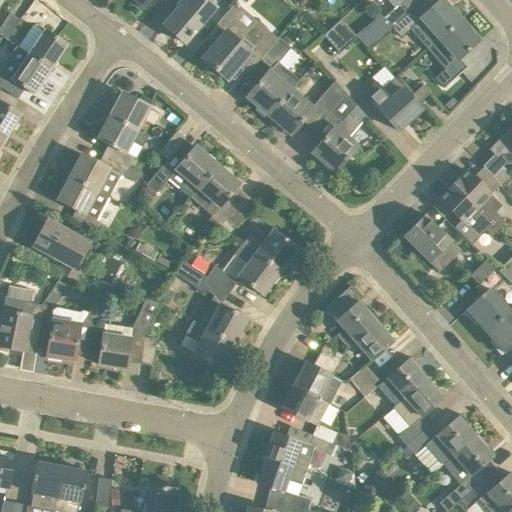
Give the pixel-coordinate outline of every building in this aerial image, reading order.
[(150,0),(131,0),(143,10),(150,0)] [(183,0),(171,14),(173,15),(163,26),(163,25),(162,26),(184,45),(190,38),(191,39),(193,35),(215,9),(204,0),(183,0)] [(384,0),(392,9),(382,19),(390,28),(422,0),(384,0)] [(399,38),(420,19),(439,40),(460,21),(450,9),(449,9),(441,0),(420,19),(418,17),(414,21),(408,13),(423,0),(422,0),(390,28),(399,38)] [(262,57),(259,61),(259,62),(277,41),(256,22),(235,5),(233,7),(233,6),(215,26),(224,34),(202,60),(227,81),(254,49),(262,57)] [(0,36),(7,41),(20,21),(9,14),(0,28),(0,36)] [(339,55),(357,38),(341,21),(324,36),(339,55)] [(459,59),(479,42),(471,33),(460,21),(439,40),(426,51),(444,71),(435,79),(444,89),(467,69),(459,59)] [(67,46),(45,32),(28,55),(50,70),(67,46)] [(359,33),(355,36),(357,38),(366,48),(370,45),(359,33)] [(290,92),(290,91),(298,82),(278,64),(291,49),(279,39),(277,41),(259,62),(270,70),(246,98),(269,117),(290,92)] [(17,48),(0,72),(0,74),(7,78),(33,95),(50,70),(28,55),(17,48)] [(376,84),(364,95),(396,132),(421,110),(417,105),(410,98),(394,80),(382,91),(376,84)] [(269,117),(291,136),(302,122),(313,131),(345,95),(333,82),(310,109),(290,92),(269,117)] [(410,98),(417,105),(429,94),(423,86),(410,98)] [(110,117),(137,131),(149,108),(122,94),(110,117)] [(312,154),(334,173),(356,148),(346,139),(364,118),(345,95),(313,131),(323,140),(312,154)] [(149,108),(153,101),(143,96),(139,103),(149,108)] [(448,111),(455,103),(451,99),(443,107),(448,111)] [(0,103),(0,137),(5,141),(20,116),(0,103)] [(147,137),(136,132),(137,131),(110,117),(98,140),(108,145),(103,155),(129,168),(134,159),(125,154),(130,143),(140,148),(147,137)] [(511,125),(488,150),(497,159),(500,155),(511,154),(511,125)] [(176,132),(158,153),(167,161),(185,140),(176,132)] [(168,181),(189,199),(216,168),(194,149),(195,148),(194,148),(172,173),(163,166),(146,186),(156,195),(168,181)] [(69,178),(96,193),(107,198),(119,176),(135,185),(140,175),(128,169),(129,168),(103,155),(98,164),(82,155),(69,178)] [(216,168),(189,199),(211,218),(210,219),(219,227),(246,197),(236,189),(239,185),(238,185),(237,186),(216,168)] [(453,186),(498,231),(505,223),(495,214),(502,207),(490,195),(500,185),(483,168),(473,178),(467,172),(453,186)] [(510,176),(501,168),(492,177),(500,185),(510,176)] [(57,201),(75,211),(69,222),(93,234),(99,223),(95,221),(107,198),(96,193),(69,178),(57,201)] [(439,200),(461,221),(453,228),(470,246),(484,232),(491,238),(498,231),(453,186),(439,200)] [(219,227),(229,235),(255,205),(246,197),(219,227)] [(402,237),(438,274),(460,252),(451,244),(424,216),(402,237)] [(61,262),(56,273),(76,283),(81,272),(76,269),(89,245),(46,222),(33,247),(61,262)] [(297,250),(273,231),(262,245),(248,234),(241,244),(250,250),(279,272),(295,250),(296,251),(297,250)] [(134,251),(137,244),(128,240),(125,247),(134,251)] [(134,251),(133,252),(151,262),(155,254),(137,244),(134,251)] [(236,282),(238,278),(262,296),(262,295),(261,295),(279,272),(250,250),(241,244),(220,272),(213,267),(207,278),(230,293),(236,282)] [(395,259),(404,251),(397,244),(389,251),(395,259)] [(511,257),(497,272),(511,286),(511,257)] [(485,261),(469,277),(478,286),(494,270),(485,261)] [(223,303),(230,293),(207,278),(182,262),(176,273),(175,276),(198,292),(200,289),(212,297),(222,303),(223,303)] [(112,290),(101,284),(97,293),(108,299),(112,290)] [(345,348),(353,341),(355,343),(376,323),(359,304),(362,301),(350,287),(325,309),(343,330),(335,337),(345,348)] [(466,311),(467,312),(485,333),(509,312),(490,290),(466,311)] [(79,326),(78,325),(83,320),(82,322),(93,328),(109,301),(97,294),(86,314),(82,312),(77,314),(55,309),(51,312),(50,321),(52,321),(51,323),(49,339),(46,357),(74,361),(79,326)] [(0,322),(0,347),(34,355),(37,337),(39,321),(40,307),(32,305),(5,299),(0,322)] [(104,326),(102,335),(97,365),(126,370),(127,363),(138,365),(143,338),(144,332),(145,332),(159,305),(144,301),(130,329),(104,326)] [(246,320),(220,305),(206,330),(232,344),(245,320),(246,321),(246,320)] [(485,333),(502,353),(503,354),(511,345),(511,315),(509,312),(485,333)] [(39,321),(37,337),(49,339),(51,323),(39,321)] [(206,330),(197,325),(191,322),(183,337),(198,345),(193,355),(219,369),(220,368),(219,367),(232,344),(206,330)] [(392,342),(391,342),(376,323),(355,343),(371,361),(392,342)] [(152,367),(156,340),(143,338),(138,365),(152,367)] [(337,368),(343,357),(326,349),(321,359),(337,368)] [(340,382),(332,378),(337,368),(321,359),(316,369),(305,364),(293,387),(318,400),(328,405),(340,382)] [(425,381),(409,362),(408,361),(380,385),(373,377),(358,390),(365,398),(377,387),(393,407),(391,409),(392,410),(405,399),(425,381)] [(350,381),(358,390),(373,377),(365,368),(350,381)] [(442,400),(441,399),(425,381),(405,399),(392,410),(408,428),(397,437),(405,447),(429,427),(421,418),(442,400)] [(312,437),(331,445),(336,434),(317,426),(328,405),(318,400),(293,387),(281,409),(316,428),(312,437)] [(453,457),(475,438),(457,418),(437,436),(429,427),(405,447),(406,448),(402,451),(408,457),(411,454),(430,475),(441,465),(442,467),(453,457)] [(308,446),(273,434),(264,459),(304,473),(312,449),(329,457),(334,446),(331,445),(312,437),(308,446)] [(442,467),(452,478),(463,468),(470,476),(492,458),(475,438),(453,457),(442,467)] [(0,488),(8,490),(11,473),(1,470),(3,457),(0,456),(0,488)] [(283,493),(287,482),(300,486),(304,473),(264,459),(256,484),(283,493)] [(31,495),(29,507),(53,511),(61,468),(35,463),(29,495),(31,495)] [(53,511),(76,511),(78,504),(80,504),(86,473),(61,468),(53,511)] [(334,480),(346,484),(350,474),(338,469),(334,480)] [(368,478),(363,472),(356,478),(361,484),(368,478)] [(505,511),(511,506),(511,481),(508,477),(507,476),(480,500),(472,491),(457,504),(464,511),(465,511),(474,504),(481,511),(480,511),(505,511)] [(107,508),(110,481),(98,479),(94,506),(107,508)] [(370,498),(375,493),(375,485),(370,480),(361,488),(370,498)] [(444,511),(447,511),(457,504),(472,491),(464,482),(464,481),(459,486),(437,504),(444,511)] [(148,486),(144,511),(172,511),(175,491),(178,492),(178,491),(148,486)] [(110,495),(111,506),(119,506),(118,494),(116,494),(116,489),(110,490),(111,495),(110,495)] [(288,506),(308,511),(311,500),(291,495),(288,506)] [(414,511),(420,507),(408,495),(395,508),(399,511),(414,511)] [(2,502),(0,509),(0,511),(13,511),(15,504),(2,502)]
